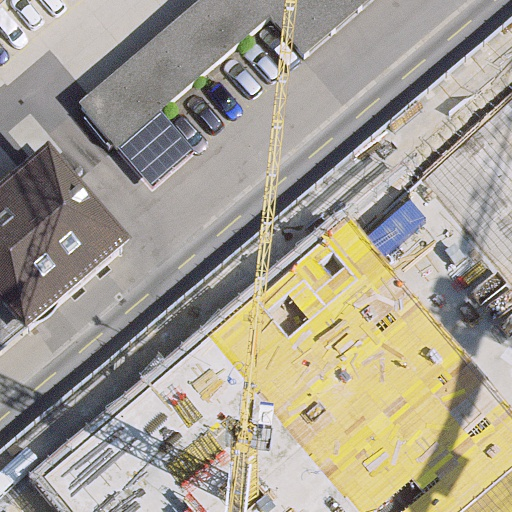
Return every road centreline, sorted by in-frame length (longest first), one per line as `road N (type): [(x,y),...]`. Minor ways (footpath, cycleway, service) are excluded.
road 1 (primary): [(511,33),(0,465)]
road 2 (unknown): [(511,257),(185,511)]
